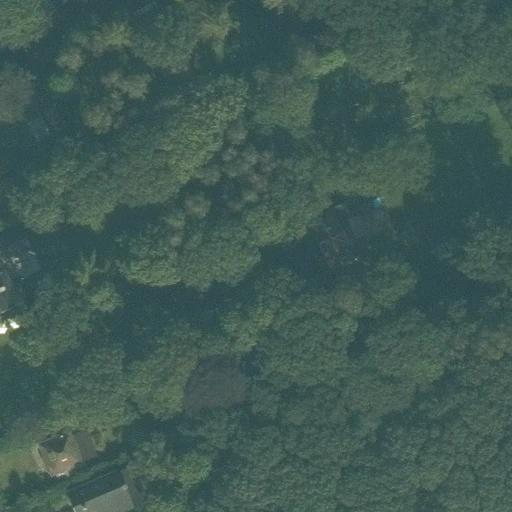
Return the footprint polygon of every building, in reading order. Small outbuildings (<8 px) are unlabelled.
[(122,0),(130,14),(156,0),(122,0)] [(326,270),(367,253),(345,203),(305,220),(326,270)] [(34,249),(23,228),(0,239),(0,316),(23,305),(2,265),(34,249)] [(511,326),(494,353),(511,365),(511,326)] [(48,477),(96,457),(84,426),(35,445),(48,477)] [(77,511),(132,511),(138,510),(122,471),(69,492),(77,511)]
